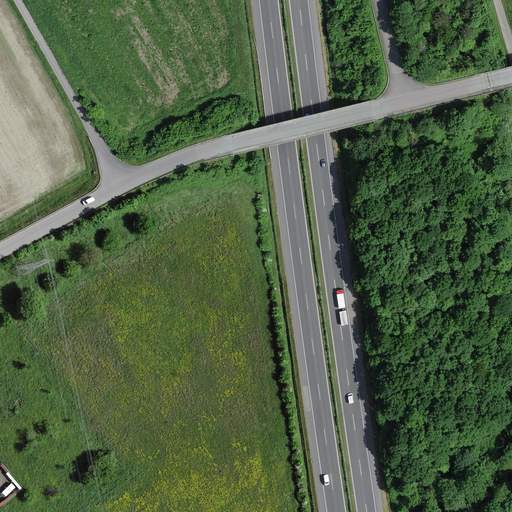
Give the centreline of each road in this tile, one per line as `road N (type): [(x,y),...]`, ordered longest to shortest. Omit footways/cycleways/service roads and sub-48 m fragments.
road 1 (motorway): [(267,0),(336,511)]
road 2 (motorway): [(367,511),(298,0)]
road 3 (unclassified): [(123,185),(204,150),(403,101)]
road 4 (unclassified): [(123,185),(18,0)]
road 5 (unclassified): [(0,251),(123,185)]
